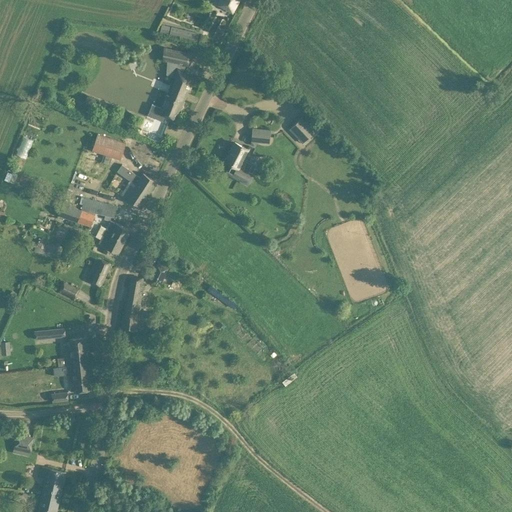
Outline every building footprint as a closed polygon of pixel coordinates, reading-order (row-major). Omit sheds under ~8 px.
[(220,0),(218,4),(232,12),(238,0),(220,0)] [(169,33),(197,40),(199,32),(171,25),(169,33)] [(166,95),(161,108),(168,110),(166,115),(176,119),(183,100),(187,91),(189,91),(190,89),(191,86),(191,83),(192,80),(192,77),(182,72),(186,65),(189,65),(192,53),(168,48),(168,50),(167,61),(166,74),(176,78),(169,96),(166,95)] [(38,90),(36,96),(42,99),(45,93),(38,90)] [(302,117),(291,128),(304,141),(315,131),(302,117)] [(253,129),(251,141),(263,142),(264,134),(270,135),(270,130),(253,129)] [(97,134),(92,150),(104,154),(112,156),(120,159),(125,143),(97,134)] [(25,158),(34,140),(23,135),(15,154),(25,158)] [(234,142),(225,161),(233,165),(230,172),(234,174),(234,176),(233,176),(238,179),(246,183),(251,173),(248,172),(252,164),(243,159),(248,149),(234,142)] [(104,154),(101,161),(110,164),(112,156),(104,154)] [(122,164),(117,170),(130,180),(128,182),(148,195),(156,181),(140,171),(138,175),(122,164)] [(126,185),(120,194),(140,207),(148,195),(130,183),(128,182),(126,185)] [(116,205),(84,197),(80,209),(95,215),(96,213),(114,217),(116,205)] [(91,226),(95,215),(80,209),(62,203),(61,206),(58,215),(91,226)] [(101,226),(95,237),(101,239),(99,242),(99,243),(104,245),(104,246),(118,253),(130,230),(121,225),(116,223),(110,220),(106,229),(101,226)] [(60,224),(56,233),(65,237),(69,227),(60,224)] [(59,259),(63,246),(38,237),(34,250),(59,259)] [(83,247),(85,240),(78,238),(76,244),(83,247)] [(101,286),(111,263),(98,257),(88,280),(101,286)] [(159,285),(167,268),(157,264),(149,280),(159,285)] [(44,286),(47,280),(37,276),(34,281),(44,286)] [(135,332),(142,287),(143,278),(130,276),(121,329),(131,331),(135,332)] [(63,281),(59,291),(66,294),(71,285),(63,281)] [(209,290),(233,308),(236,304),(213,286),(209,290)] [(34,339),(65,336),(64,328),(33,331),(34,339)] [(71,356),(67,357),(68,365),(88,363),(86,337),(69,338),(70,348),(71,356)] [(2,354),(10,354),(10,341),(1,342),(2,354)] [(68,365),(53,367),(54,375),(69,374),(72,374),(73,382),(74,391),(91,389),(88,363),(68,365)] [(52,401),(68,400),(67,391),(52,393),(52,401)] [(16,433),(13,446),(31,450),(34,437),(16,433)] [(58,501),(65,471),(42,466),(39,478),(45,479),(41,497),(58,501)] [(55,511),(58,501),(41,497),(37,511),(33,511),(32,511),(55,511)]
